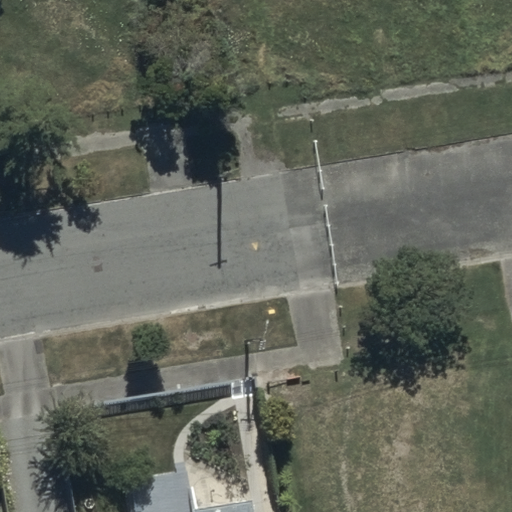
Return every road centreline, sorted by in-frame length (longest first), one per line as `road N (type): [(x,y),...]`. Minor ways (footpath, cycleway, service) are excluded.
road 1 (residential): [(0,282),(326,225)]
road 2 (track): [(326,225),(511,194)]
